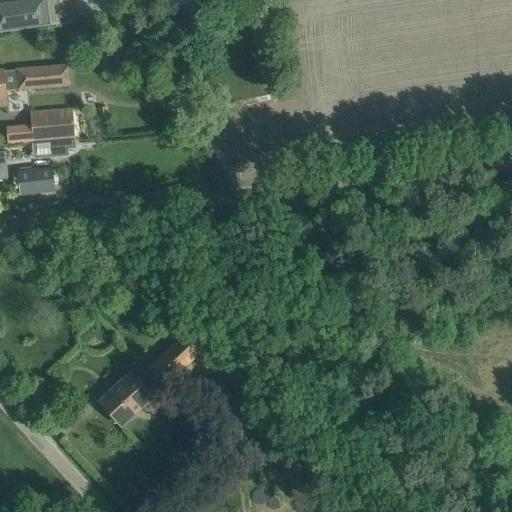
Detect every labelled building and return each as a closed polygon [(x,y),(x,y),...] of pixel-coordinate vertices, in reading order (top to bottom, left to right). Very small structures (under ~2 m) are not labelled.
[(19,0),(20,2),(0,5),(0,33),(59,25),(58,15),(54,16),(52,6),(56,6),(55,0),(19,0)] [(210,39),(192,41),(194,53),(212,51),(210,39)] [(5,92),(71,86),(69,67),(0,72),(0,106),(6,106),(5,92)] [(108,107),(98,109),(99,117),(109,116),(108,107)] [(74,141),(71,110),(31,114),(35,144),(66,141),(74,141)] [(207,119),(182,120),(182,129),(185,129),(185,131),(207,129),(207,119)] [(192,144),(208,143),(207,129),(185,131),(185,137),(191,137),(192,144)] [(74,141),(66,141),(66,149),(69,149),(75,148),(74,141)] [(65,191),(62,169),(19,174),(22,196),(65,191)] [(193,329),(158,361),(173,377),(208,345),(193,329)] [(131,374),(114,390),(99,404),(121,427),(153,397),(131,374)]
